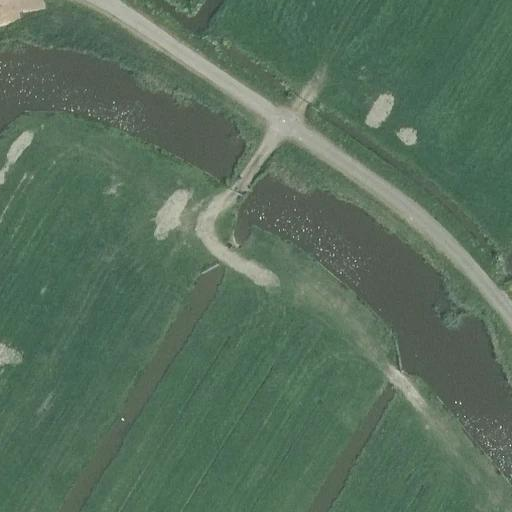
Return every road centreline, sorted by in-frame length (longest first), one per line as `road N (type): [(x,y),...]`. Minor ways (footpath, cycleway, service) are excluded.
road 1 (unclassified): [(103,0),(443,234),(511,316)]
road 2 (track): [(352,0),(312,85),(222,204)]
